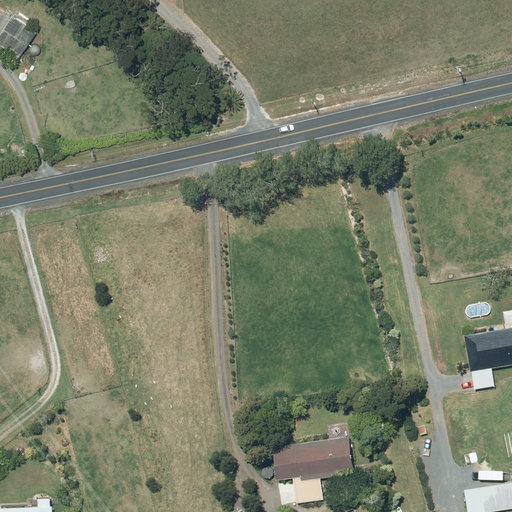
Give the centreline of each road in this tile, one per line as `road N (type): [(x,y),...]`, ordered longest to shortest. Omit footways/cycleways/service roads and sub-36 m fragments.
road 1 (tertiary): [(0,197),(511,83)]
road 2 (unknown): [(378,114),(438,412)]
